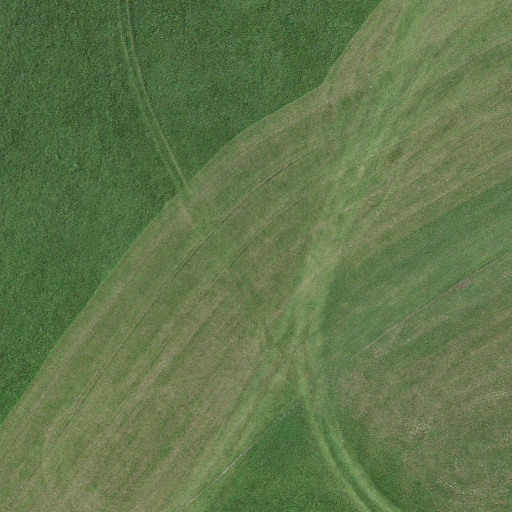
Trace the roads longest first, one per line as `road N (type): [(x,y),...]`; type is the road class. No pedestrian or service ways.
road 1 (track): [(511,265),(396,322),(356,351),(342,379),(352,450),(392,511)]
road 2 (track): [(342,379),(278,425),(211,511)]
